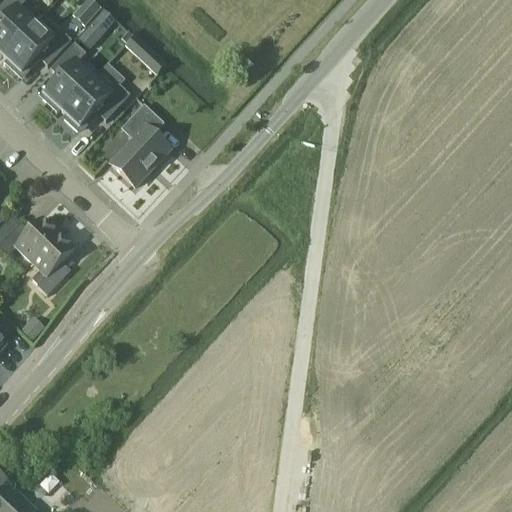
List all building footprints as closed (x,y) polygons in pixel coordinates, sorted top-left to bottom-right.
[(0,60),(1,59),(4,62),(34,29),(18,14),(27,4),(23,0),(9,0),(0,10),(0,27),(2,29),(0,30),(0,60)] [(73,22),(85,33),(101,15),(90,4),(73,22)] [(41,22),(34,29),(4,62),(7,64),(3,68),(4,69),(5,68),(18,81),(37,62),(47,71),(71,45),(60,35),(57,38),(41,22)] [(102,41),(90,30),(78,43),(90,54),(102,41)] [(128,37),(122,44),(126,47),(132,40),(128,37)] [(92,84),(76,69),(85,59),(74,48),(50,74),(60,84),(42,103),(55,116),(55,117),(56,117),(59,114),(62,116),(92,84)] [(95,80),(92,84),(62,116),(65,119),(61,123),(62,123),(63,123),(77,136),(95,116),(105,126),(130,100),(118,89),(112,96),(95,80)] [(133,146),(111,169),(134,191),(147,177),(148,178),(157,168),(169,154),(154,139),(164,128),(144,109),(133,121),(140,128),(128,140),(133,146)] [(14,252),(30,267),(58,238),(42,222),(23,242),(7,226),(0,233),(0,254),(6,260),(14,252)] [(58,238),(30,267),(39,276),(31,284),(37,289),(36,290),(46,300),(63,282),(54,274),(74,253),(58,238)] [(41,335),(31,325),(22,334),(33,344),(41,335)] [(2,486),(0,484),(0,511),(28,511),(11,495),(12,491),(6,485),(2,486)]
